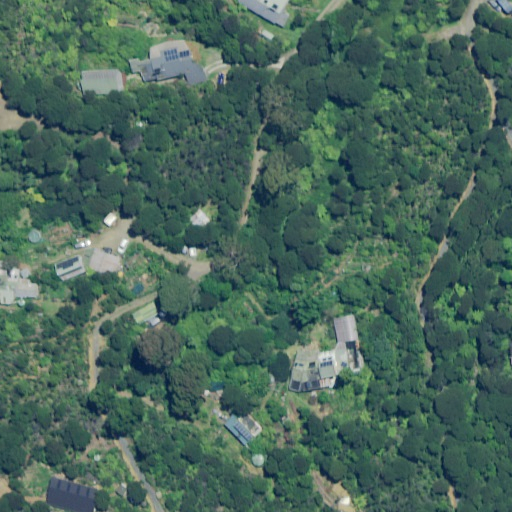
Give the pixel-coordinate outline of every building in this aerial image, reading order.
[(239,0),(238,3),(283,29),(290,16),(283,12),(289,0),(239,0)] [(192,40),(184,39),(151,46),(153,58),(130,62),(132,70),(143,68),(146,81),(183,74),(184,81),(203,77),(200,60),(196,60),(192,40)] [(124,93),(122,69),(84,71),(86,95),(124,93)] [(213,221),(202,209),(188,220),(199,233),(213,221)] [(111,248),(97,244),(90,271),(116,277),(121,257),(109,254),(111,248)] [(85,266),(80,255),(56,265),(60,276),(85,266)] [(0,303),(2,303),(2,305),(15,306),(15,298),(38,299),(38,285),(32,284),(32,279),(24,279),(24,269),(12,269),(12,262),(0,261),(0,303)] [(299,393),(334,387),(333,378),(364,369),(357,343),(322,353),(321,349),(310,351),(300,350),(288,391),(299,393)] [(258,435),(240,418),(230,428),(249,446),(258,435)]
